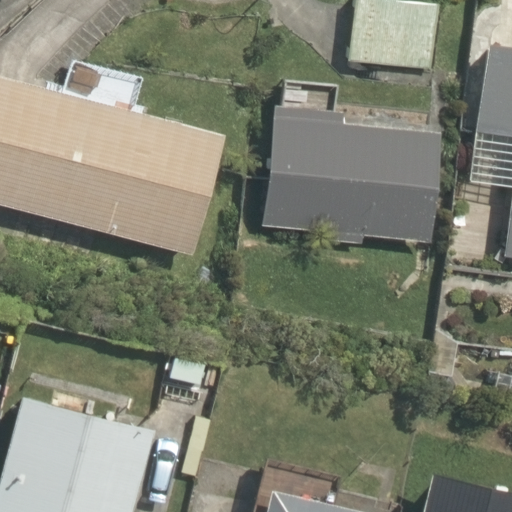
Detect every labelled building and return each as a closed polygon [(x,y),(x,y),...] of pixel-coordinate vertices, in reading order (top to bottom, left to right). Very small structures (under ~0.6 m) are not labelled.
[(440,3),(409,0),(356,0),(350,60),(433,68),(440,3)] [(511,204),(505,254),(511,254),(511,43),(491,41),(471,180),(511,185),(511,204)] [(229,131),(0,72),(0,202),(194,253),(229,131)] [(432,239),(443,129),(344,120),(346,110),(276,103),(263,224),(335,230),(335,240),(364,242),(365,233),(432,239)] [(20,379),(0,450),(0,511),(135,511),(163,416),(132,407),(134,398),(33,373),(31,382),(20,379)] [(511,511),(511,483),(434,467),(423,511),(511,511)] [(274,485),(267,511),(386,511),(274,485)]
